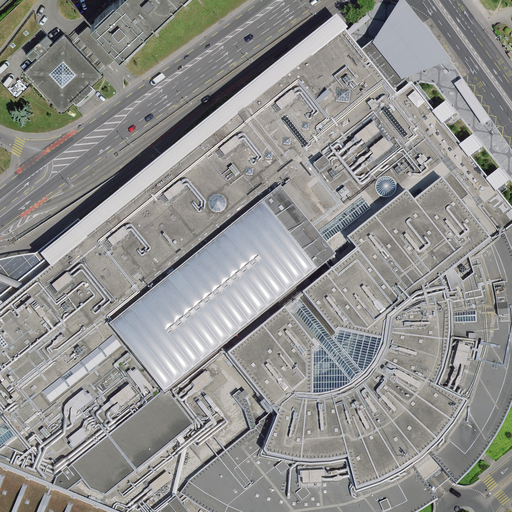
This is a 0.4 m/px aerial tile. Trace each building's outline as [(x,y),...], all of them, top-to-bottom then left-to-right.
[(150,30),(122,0),(118,0),(91,26),(120,57),(150,30)] [(179,2),(176,0),(122,0),(150,30),(179,2)] [(378,45),(362,56),(395,95),(407,87),(437,76),(448,71),(454,69),(420,24),(405,4),(393,22),(378,45)] [(117,56),(89,26),(78,36),(106,66),(117,56)] [(413,511),(444,491),(446,490),(469,467),(485,446),(496,425),(510,389),(511,377),(511,298),(507,272),(511,270),(511,235),(508,236),(511,232),(511,210),(414,90),(400,101),(395,95),(362,56),(348,38),(341,30),(340,28),(301,59),(33,272),(15,286),(0,298),(0,421),(53,488),(70,472),(96,507),(116,495),(130,511),(413,511)] [(53,41),(47,35),(40,42),(46,48),(49,45),(53,41)] [(66,37),(62,36),(51,47),(38,59),(27,69),(27,73),(60,109),(64,109),(99,76),(100,72),(66,37)] [(46,48),(40,42),(36,44),(33,48),(27,54),(31,60),(35,56),(38,59),(51,47),(49,45),(46,48)] [(0,511),(130,511),(116,495),(96,507),(70,472),(53,488),(0,421),(0,511)]
